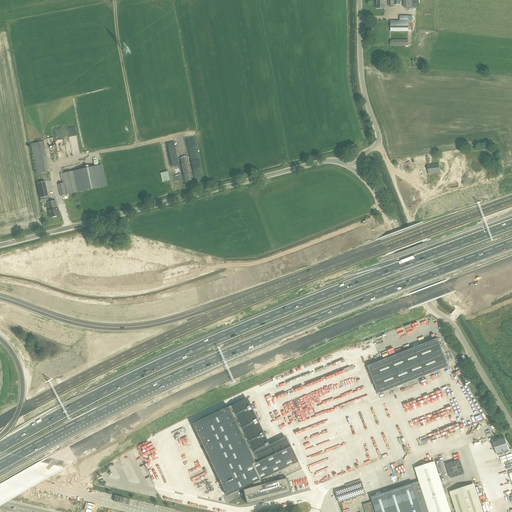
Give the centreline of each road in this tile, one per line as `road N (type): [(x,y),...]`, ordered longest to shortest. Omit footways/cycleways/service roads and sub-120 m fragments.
road 1 (motorway): [(0,490),(213,380),(511,260)]
road 2 (motorway): [(511,223),(209,341),(0,447)]
road 3 (motorway): [(0,466),(183,372),(511,243)]
road 4 (unclassified): [(0,244),(323,161),(352,168)]
road 5 (motorway): [(288,286),(0,423)]
road 6 (unclassified): [(511,423),(456,327),(431,306),(370,183),(352,168)]
road 7 (track): [(68,226),(51,164),(138,144),(114,0)]
road 8 (motorway): [(288,286),(127,329),(89,327),(0,298)]
road 9 (motorway): [(511,202),(288,286)]
road 10 (unclassified): [(377,145),(360,64),(359,0)]
road 11 (unknown): [(499,511),(466,439),(406,455)]
road 12 (unknown): [(397,438),(457,412),(439,398),(399,408)]
